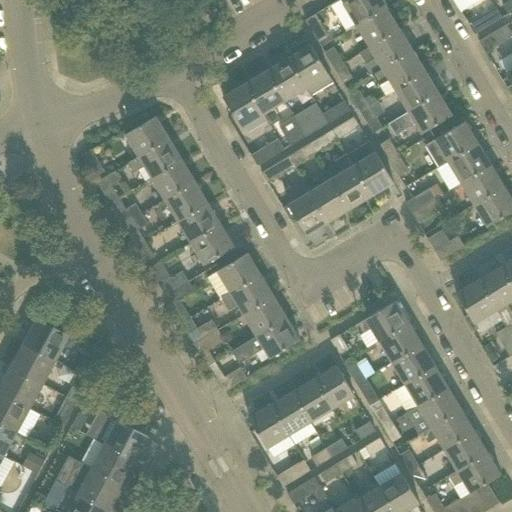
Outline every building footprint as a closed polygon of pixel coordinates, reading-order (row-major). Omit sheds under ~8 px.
[(382,0),(348,0),(343,3),(356,25),(386,7),(382,0)] [(509,14),(511,12),(511,0),(510,0),(503,5),(509,14)] [(164,17),(176,9),(170,1),(158,8),(164,17)] [(369,47),(399,29),(386,7),(356,25),(369,47)] [(475,35),(478,33),(502,18),(496,7),(468,24),(475,35)] [(305,20),(310,28),(319,43),(329,36),(322,24),(316,14),(305,20)] [(511,32),(507,24),(479,41),(486,52),(508,39),(511,36),(511,32)] [(366,63),(376,58),(382,68),(412,50),(399,29),(369,47),(360,53),(366,63)] [(307,88),(312,95),(332,82),(328,75),(310,45),(289,58),(307,88)] [(334,68),(344,62),(335,47),(325,53),(334,68)] [(395,90),(425,72),(412,50),(382,68),(382,69),(373,75),(385,95),(395,90)] [(285,101),(307,88),(289,58),(267,71),(285,101)] [(344,62),(334,68),(344,84),(353,78),(344,62)] [(280,120),(274,108),(285,101),(267,71),(245,84),(263,114),(264,114),(271,125),(280,120)] [(408,111),(438,93),(425,72),(395,90),(408,111)] [(223,97),(241,127),(263,114),(245,84),(223,97)] [(360,111),(369,105),(360,91),(351,96),(360,111)] [(408,111),(408,112),(389,124),(396,135),(415,123),(421,134),(452,115),(438,93),(408,111)] [(345,101),(323,114),(329,124),(350,111),(345,101)] [(369,105),(360,111),(369,127),(379,121),(369,105)] [(156,116),(126,134),(139,157),(169,138),(156,116)] [(306,136),(301,127),(294,117),(279,126),(291,146),(306,136)] [(333,130),(338,140),(360,126),(354,117),(333,130)] [(301,127),(306,136),(322,127),(317,118),(301,127)] [(465,122),(435,139),(426,145),(439,167),(449,161),(479,144),(465,122)] [(316,153),(338,140),(333,130),(311,144),(316,153)] [(134,173),(145,167),(152,178),(182,160),(169,138),(139,157),(129,163),(134,173)] [(278,139),(273,142),(251,155),(258,166),(284,150),(278,139)] [(389,160),(399,155),(390,140),(380,145),(389,160)] [(372,196),(394,183),(369,142),(347,155),(372,196)] [(311,144),(289,157),(296,168),(303,163),(302,162),(316,153),(311,144)] [(462,183),(492,166),(479,144),(449,161),(462,183)] [(105,172),(93,151),(92,150),(81,156),(94,178),(105,172)] [(336,160),(343,173),(332,179),(350,209),(372,196),(347,155),(347,154),(336,160)] [(389,160),(398,176),(408,170),(399,155),(389,160)] [(262,173),(268,183),(296,168),(289,157),(262,173)] [(195,181),(182,160),(152,178),(164,200),(195,181)] [(504,187),(492,166),(462,183),(474,204),(504,187)] [(116,171),(97,182),(109,203),(119,197),(113,186),(122,181),(116,171)] [(310,192),(328,222),(350,209),(332,179),(310,192)] [(208,203),(195,181),(164,200),(177,221),(208,203)] [(437,184),(412,199),(406,203),(412,213),(435,199),(434,198),(442,193),(437,184)] [(474,204),(488,227),(511,212),(511,199),(504,187),(474,204)] [(310,192),(288,205),(283,208),(290,220),(295,217),(306,235),(328,222),(310,192)] [(119,197),(109,203),(123,225),(142,213),(136,203),(126,209),(119,197)] [(442,210),(435,199),(412,213),(418,224),(442,210)] [(190,243),(221,225),(208,203),(177,221),(190,243)] [(123,225),(136,246),(146,240),(139,230),(148,224),(142,213),(123,225)] [(204,266),(235,247),(221,225),(190,243),(204,266)] [(428,239),(441,261),(465,247),(458,236),(450,241),(443,229),(428,239)] [(136,246),(145,262),(155,256),(146,240),(136,246)] [(261,275),(248,253),(208,277),(221,299),(222,299),(222,298),(261,275)] [(511,287),(511,259),(500,267),(511,287)] [(161,261),(149,268),(165,295),(189,281),(183,271),(171,278),(171,277),(161,261)] [(511,312),(507,304),(511,300),(511,287),(500,267),(478,280),(502,321),(506,328),(506,327),(511,336),(511,312)] [(244,315),(274,296),(261,275),(222,298),(222,299),(229,310),(238,305),(244,315)] [(502,321),(478,280),(456,294),(481,334),(502,321)] [(189,281),(165,295),(182,322),(191,317),(182,300),(196,292),(189,281)] [(287,318),(274,296),(244,315),(256,336),(287,318)] [(410,323),(396,301),(358,324),(371,347),(379,342),(410,323)] [(182,322),(195,344),(219,330),(212,319),(197,328),(191,317),(182,322)] [(256,336),(257,336),(232,351),(239,363),(264,349),(270,359),(300,340),(287,318),(256,336)] [(69,336),(37,319),(24,343),(56,360),(69,336)] [(392,363),(422,344),(410,323),(379,342),(392,363)] [(510,357),(511,356),(511,336),(506,327),(506,328),(496,333),(510,357)] [(195,344),(208,365),(215,361),(209,351),(226,341),(219,330),(195,344)] [(331,340),(337,351),(341,357),(350,352),(340,335),(331,340)] [(11,367),(43,384),(56,360),(24,343),(11,367)] [(405,385),(435,366),(422,344),(392,363),(405,385)] [(96,366),(83,359),(77,370),(78,371),(82,373),(86,375),(90,377),(96,366)] [(224,392),(225,392),(247,378),(241,368),(225,378),(215,361),(208,365),(224,392)] [(357,384),(367,378),(357,363),(348,368),(357,384)] [(354,395),(336,365),(315,378),(333,408),(354,395)] [(418,407),(449,388),(435,366),(405,385),(418,407)] [(0,387),(0,392),(30,409),(43,384),(11,367),(0,387)] [(293,392),(311,422),(333,408),(315,378),(293,392)] [(367,378),(357,384),(367,400),(376,394),(367,378)] [(72,386),(66,397),(77,402),(82,391),(72,386)] [(431,428),(461,409),(449,388),(418,407),(411,411),(424,432),(431,428)] [(0,423),(17,432),(30,409),(0,392),(0,423)] [(271,405),(289,435),(311,422),(293,392),(271,405)] [(64,426),(77,402),(66,397),(54,420),(64,426)] [(137,462),(150,438),(139,432),(145,421),(113,404),(107,414),(100,410),(86,435),(104,445),(137,462)] [(249,418),(267,448),(289,435),(271,405),(249,418)] [(383,428),(393,422),(383,406),(374,412),(383,428)] [(444,449),(474,430),(461,409),(431,428),(444,449)] [(371,422),(355,431),(361,440),(377,431),(371,422)] [(393,422),(383,428),(392,443),(402,437),(393,422)] [(0,454),(4,457),(17,432),(0,423),(0,454)] [(487,452),(474,430),(444,449),(457,471),(487,452)] [(51,449),(56,439),(49,434),(43,444),(51,449)] [(327,448),(333,458),(348,448),(342,439),(327,448)] [(380,439),(366,448),(371,456),(385,447),(380,439)] [(124,487),(137,462),(104,445),(91,469),(124,487)] [(317,467),(333,458),(327,448),(311,457),(317,467)] [(409,470),(418,464),(409,450),(400,455),(409,470)] [(30,452),(23,466),(38,474),(45,460),(30,452)] [(487,452),(457,471),(449,476),(455,486),(462,498),(467,495),(470,493),(478,489),(488,483),(501,475),(487,452)] [(351,456),(337,465),(342,474),(357,465),(351,456)] [(304,460),(299,463),(277,476),(283,487),(311,471),(304,460)] [(68,487),(111,510),(124,487),(91,469),(78,462),(65,486),(68,487)] [(428,481),(418,464),(409,470),(419,486),(428,481)] [(326,483),(342,474),(337,465),(321,474),(326,483)] [(395,511),(405,511),(419,504),(420,503),(401,474),(380,486),(395,511)] [(315,477),(309,481),(287,494),(294,504),(314,493),(319,502),(327,497),(315,477)] [(478,489),(489,509),(500,503),(488,483),(478,489)] [(358,499),(365,511),(395,511),(380,486),(358,499)] [(109,511),(111,510),(68,487),(55,510),(57,511),(109,511)] [(467,495),(476,511),(484,511),(489,509),(478,489),(470,493),(467,495)] [(43,504),(47,497),(37,492),(33,499),(43,504)] [(436,494),(427,499),(434,511),(449,511),(446,507),(445,508),(436,494)] [(457,501),(463,511),(476,511),(467,495),(462,498),(457,501)] [(337,511),(365,511),(358,499),(337,511)] [(463,511),(457,501),(446,507),(449,511),(463,511)]
